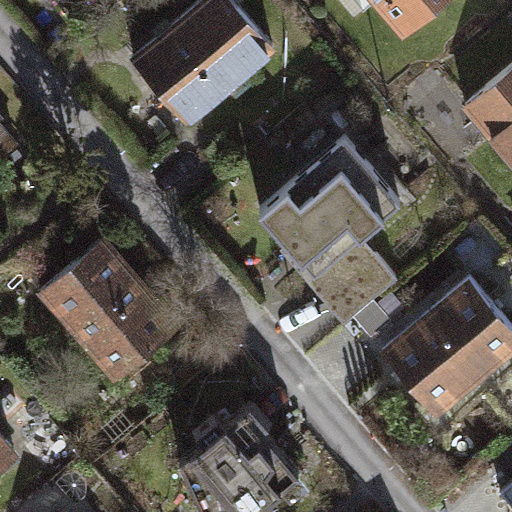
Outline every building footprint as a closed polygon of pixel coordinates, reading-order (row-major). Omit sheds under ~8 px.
[(274,43),(236,0),(197,0),(134,54),(187,116),(274,43)] [(431,0),(386,0),(406,22),(431,0)] [(511,62),(466,101),(511,156),(511,62)] [(401,197),(345,133),(260,205),(315,270),(401,197)] [(178,316),(97,234),(35,288),(115,366),(178,316)] [(511,341),(511,324),(467,275),(386,348),(440,407),(511,341)] [(242,511),(299,463),(242,397),(156,472),(190,511),(242,511)] [(0,457),(12,448),(0,433),(0,457)]
